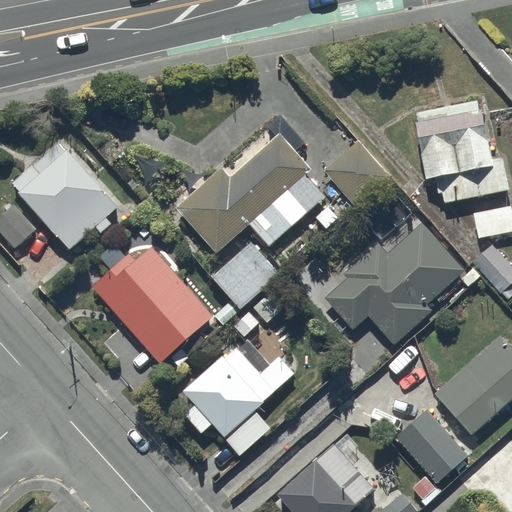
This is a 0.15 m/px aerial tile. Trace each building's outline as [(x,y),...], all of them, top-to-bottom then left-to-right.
[(503,156),(492,158),(483,112),(481,112),(479,103),(417,116),(419,127),(416,128),(427,187),(437,185),(441,208),(511,195),(503,156)] [(248,160),(241,167),(244,169),(232,180),(223,170),(176,212),(183,219),(169,231),(204,271),(251,229),(270,251),(327,201),(307,177),(312,173),(297,155),(307,146),(282,117),(262,135),(271,145),(252,162),(248,160)] [(360,142),(323,174),(330,181),(326,184),(336,196),(339,193),(343,197),(335,204),(346,217),(391,178),(360,142)] [(55,148),(12,186),(21,196),(18,198),(69,255),(91,235),(97,241),(113,227),(108,221),(119,211),(68,153),(63,157),(55,148)] [(14,205),(0,217),(0,234),(16,252),(38,232),(14,205)] [(511,210),(511,209),(474,217),(479,243),(511,236),(511,210)] [(347,281),(325,301),(354,333),(369,320),(395,349),(434,313),(429,307),(453,286),(460,293),(466,288),(469,291),(482,279),(473,270),(467,275),(423,226),(389,256),(379,245),(343,277),(347,281)] [(232,302),(215,318),(225,329),(250,307),(284,277),(254,244),(222,272),(220,270),(210,278),(232,302)] [(508,304),(511,300),(511,267),(493,246),(473,264),(495,289),(502,297),(508,304)] [(130,258),(93,290),(162,369),(181,352),(189,361),(202,349),(193,339),(215,321),(153,250),(136,265),(130,258)] [(252,310),(266,327),(285,311),(271,295),(252,310)] [(511,349),(501,337),(434,396),(473,440),(511,404),(511,349)] [(224,361),(184,395),(195,409),(185,418),(202,439),(214,429),(240,460),(272,434),(257,415),(267,407),(265,405),(297,379),(281,359),(260,376),(239,352),(226,363),(224,361)] [(428,412),(395,439),(437,489),(470,461),(428,412)] [(355,511),(377,492),(347,461),(361,448),(348,434),(279,501),(289,511),(355,511)] [(217,448),(198,466),(216,485),(235,467),(217,448)] [(419,511),(405,495),(384,511),(419,511)]
